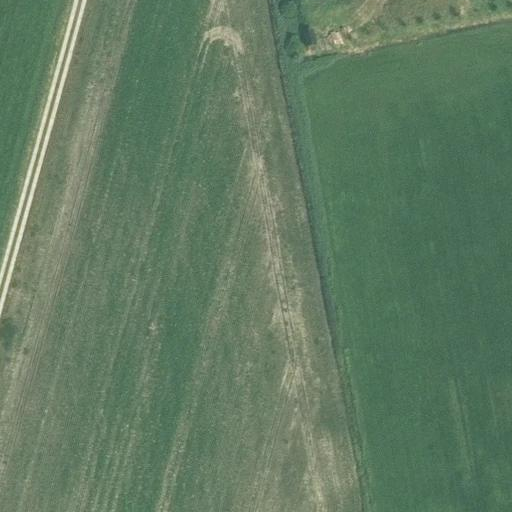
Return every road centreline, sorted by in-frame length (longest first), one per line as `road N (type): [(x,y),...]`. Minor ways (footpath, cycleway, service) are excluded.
road 1 (unknown): [(82,0),(0,302)]
road 2 (unknown): [(511,46),(240,0)]
